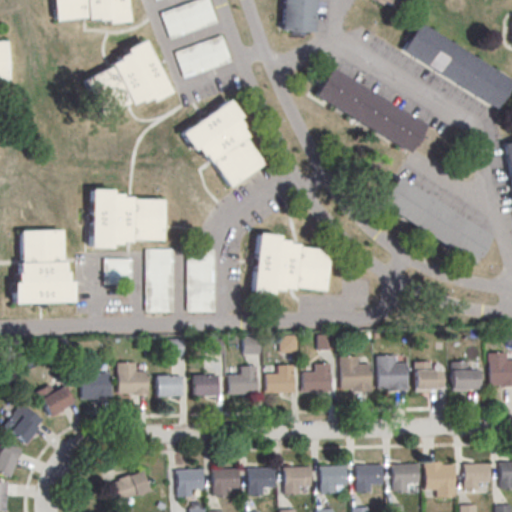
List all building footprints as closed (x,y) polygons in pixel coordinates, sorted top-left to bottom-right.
[(52,20),(49,0),(121,0),(124,21),(103,23),(103,19),(94,20),(93,17),(84,18),(83,16),(52,20)] [(158,13),(196,0),(206,0),(214,24),(167,40),(158,13)] [(279,0),(311,0),(310,31),(278,29),(279,0)] [(399,51),(415,23),(510,80),(493,107),(399,51)] [(172,52),(218,36),(227,63),(181,79),(172,52)] [(98,115),(79,79),(107,65),(106,63),(116,58),(114,56),(123,51),(121,49),(140,39),(166,92),(147,101),(146,98),(137,102),(136,99),(127,103),(126,101),(98,115)] [(311,95),(328,67),(422,124),(406,152),(311,95)] [(259,163),(225,186),(207,161),(206,162),(200,154),(197,155),(192,148),(189,149),(177,132),(225,98),(237,116),(234,118),(239,125),(236,127),(242,135),(240,137),(259,163)] [(511,208),(501,145),(511,143),(511,208)] [(378,203),(395,176),(488,234),(471,261),(378,203)] [(159,199),(158,240),(128,239),(128,241),(117,241),(117,244),(107,244),(107,247),(86,247),(87,188),(108,189),(108,193),(117,193),(117,196),(127,196),(127,198),(159,199)] [(16,230),(57,228),(58,259),(60,259),(60,270),(63,270),(64,279),(67,279),(68,300),(9,302),(8,281),(12,281),(12,272),(15,272),(15,262),(17,262),(16,230)] [(321,294),(325,248),(275,243),(276,235),(254,233),(249,287),(321,294)] [(142,249),(170,249),(170,313),(142,313),(142,249)] [(183,313),(183,250),(211,250),(211,313),(183,313)] [(101,259),(129,260),(128,285),(101,285),(101,259)] [(277,337),(293,336),(293,353),(277,354),(277,337)] [(314,336),(330,336),(330,352),(314,353),(314,336)] [(240,338),(256,338),(256,355),(240,355),(240,338)] [(203,339),(219,339),(220,356),(204,356),(203,339)] [(164,341),(180,341),(180,358),(165,358),(164,341)] [(484,355),(485,385),(511,384),(511,363),(503,363),(502,354),(484,355)] [(336,359),(337,389),(367,388),(366,367),(354,367),(354,358),(336,359)] [(372,358),(373,389),(403,387),(402,366),(391,367),(390,358),(372,358)] [(411,361),(412,388),(441,387),(440,367),(429,368),(428,360),(411,361)] [(448,362),(449,389),(478,388),(477,368),(466,368),(465,361),(448,362)] [(300,372),(300,392),(328,392),(328,363),(312,363),(312,372),(300,372)] [(262,373),(263,394),(290,393),(290,364),(274,365),(274,373),(262,373)] [(113,365),(114,396),(130,395),(130,397),(144,397),(144,373),(132,374),(131,365),(113,365)] [(225,374),(226,394),(253,393),(253,365),(237,365),(237,374),(225,374)] [(75,367),(77,402),(94,401),(94,399),(108,398),(106,374),(94,375),(94,366),(75,367)] [(189,378),(215,377),(215,398),(190,399),(189,378)] [(152,378),(178,378),(178,399),(153,399),(152,378)] [(33,392),(45,416),(72,403),(62,384),(52,390),(48,383),(33,392)] [(21,444),(42,422),(21,403),(0,425),(21,444)] [(0,474),(5,477),(18,451),(0,441),(0,474)] [(421,462),(422,489),(433,488),(433,497),(451,497),(451,463),(438,464),(438,461),(421,462)] [(511,461),(497,461),(497,489),(511,488),(511,481),(511,480),(511,461)] [(460,463),(461,490),(475,490),(475,482),(487,482),(486,462),(460,463)] [(389,464),(389,491),(403,491),(403,483),(415,483),(414,463),(389,464)] [(353,464),(354,492),(368,492),(368,484),(380,484),(379,464),(353,464)] [(317,465),(318,493),(332,492),(332,485),(344,484),(343,465),(317,465)] [(245,467),(246,494),(260,494),(260,486),(272,486),(271,466),(245,467)] [(281,466),(282,494),(296,494),(296,486),(308,486),(307,466),(281,466)] [(210,468),(211,496),(225,495),(225,487),(236,487),(236,467),(210,468)] [(174,469),(174,496),(189,496),(188,488),(200,488),(200,468),(174,469)] [(146,491),(140,470),(104,481),(110,502),(146,491)]
